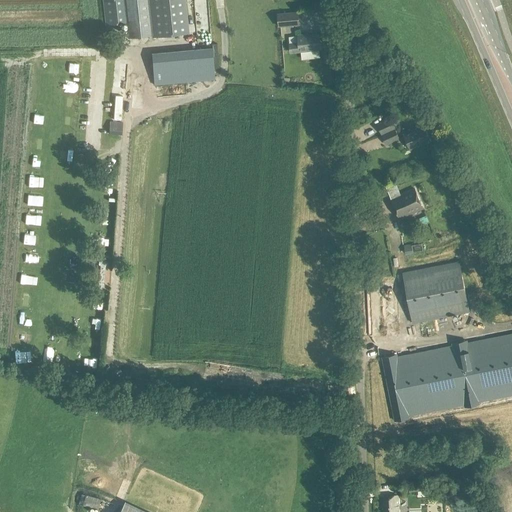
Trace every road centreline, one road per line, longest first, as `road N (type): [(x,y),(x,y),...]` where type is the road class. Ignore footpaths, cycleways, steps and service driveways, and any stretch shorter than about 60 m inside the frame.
road 1 (unclassified): [(361,511),(342,0)]
road 2 (primary): [(461,0),(511,115)]
